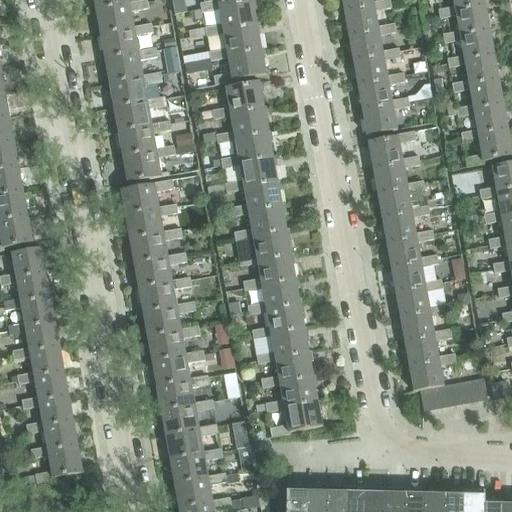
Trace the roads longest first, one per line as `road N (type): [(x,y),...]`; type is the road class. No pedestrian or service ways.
road 1 (residential): [(138,511),(49,0)]
road 2 (residential): [(388,458),(303,0)]
road 3 (residential): [(511,462),(388,458)]
